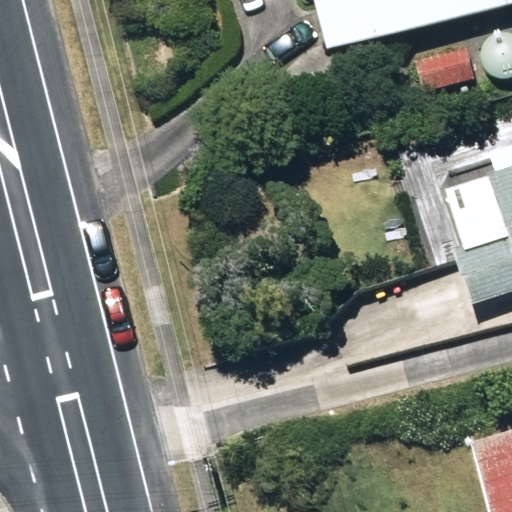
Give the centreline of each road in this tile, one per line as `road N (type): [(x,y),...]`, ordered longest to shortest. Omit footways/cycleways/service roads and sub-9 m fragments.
road 1 (secondary): [(57,351),(0,129)]
road 2 (secondary): [(97,511),(57,351)]
